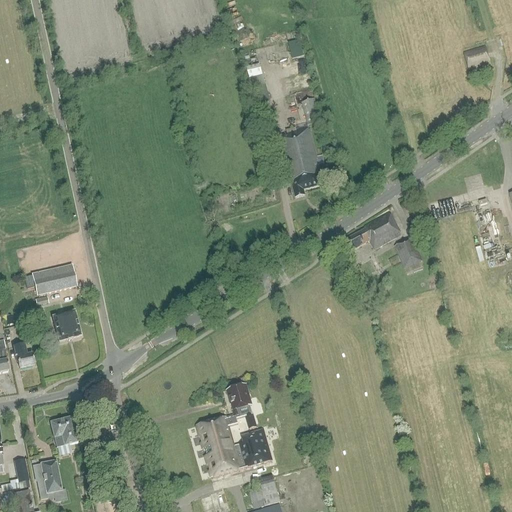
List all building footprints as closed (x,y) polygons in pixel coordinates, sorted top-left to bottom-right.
[(300,43),(290,46),(292,57),(302,55),(300,43)] [(469,70),(490,64),(485,48),(464,54),(469,70)] [(247,68),(250,79),(263,76),(260,65),(247,68)] [(314,100),(301,104),(307,126),(321,122),(314,100)] [(289,184),(291,184),(295,199),(305,197),(303,192),(322,186),(307,132),(306,127),(287,132),(288,137),(278,141),(289,184)] [(328,179),(333,177),(331,168),(325,170),(328,179)] [(374,251),(401,237),(400,235),(389,214),(364,228),(365,230),(347,240),(353,251),(368,243),(374,251)] [(403,270),(421,263),(412,240),(394,248),(403,270)] [(355,265),(346,269),(357,293),(366,289),(355,265)] [(37,297),(61,291),(77,288),(72,267),(32,276),(23,278),(26,290),(35,288),(37,297)] [(47,298),(35,301),(36,307),(48,305),(47,298)] [(81,338),(74,313),(52,319),(59,344),(68,342),(73,341),(73,340),(81,338)] [(17,330),(21,346),(32,344),(29,328),(17,330)] [(17,359),(19,370),(34,366),(31,355),(26,356),(24,347),(13,349),(15,358),(17,357),(17,359)] [(5,350),(0,350),(0,373),(9,372),(5,350)] [(237,389),(226,392),(228,400),(229,400),(233,411),(231,411),(233,416),(226,418),(229,427),(237,425),(236,419),(245,416),(249,430),(257,428),(253,415),(250,406),(251,406),(245,386),(243,387),(242,386),(238,387),(237,389)] [(218,421),(196,427),(199,438),(201,438),(203,444),(201,444),(203,450),(204,450),(206,457),(205,457),(207,466),(209,465),(211,471),(209,472),(211,479),(211,480),(233,473),(232,470),(241,468),(235,448),(229,427),(226,418),(224,419),(224,421),(218,422),(218,421)] [(64,447),(78,444),(71,419),(50,424),(54,440),(57,449),(64,447)] [(243,445),(235,448),(241,468),(244,467),(245,470),(272,462),(263,432),(241,438),(243,445)] [(25,461),(14,463),(17,483),(0,486),(1,493),(30,488),(25,461)] [(32,468),(35,483),(37,483),(40,502),(54,499),(55,504),(67,502),(65,490),(61,491),(55,463),(40,466),(40,467),(32,468)] [(12,494),(16,511),(22,509),(23,511),(28,511),(31,511),(27,491),(12,494)]
